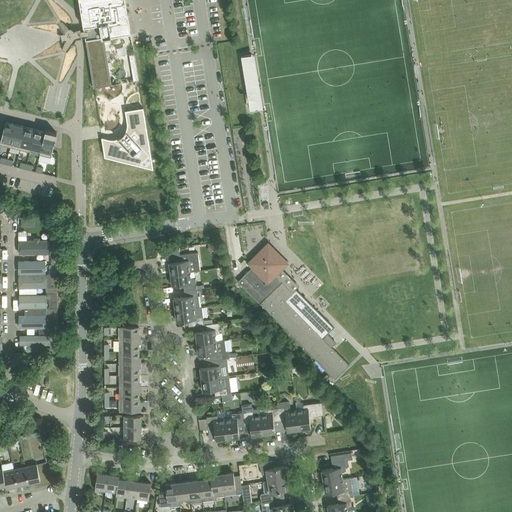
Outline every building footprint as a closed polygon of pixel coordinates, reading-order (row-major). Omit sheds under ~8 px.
[(79,0),(84,30),(84,31),(85,35),(85,36),(94,87),(112,85),(104,37),(131,33),(125,0),(79,0)] [(135,54),(129,54),(134,81),(139,80),(135,54)] [(252,54),(242,56),(250,110),(261,108),(252,54)] [(102,137),(105,157),(123,161),(124,161),(135,164),(153,169),(143,108),(140,108),(129,110),(125,110),(125,112),(126,112),(126,113),(127,117),(126,117),(127,119),(127,122),(127,124),(127,127),(127,129),(126,132),(124,134),(125,135),(122,138),(121,137),(119,138),(116,139),(114,139),(111,139),(109,139),(106,138),(103,137),(102,137)] [(0,144),(10,147),(16,125),(16,124),(5,122),(0,143),(0,144)] [(10,147),(20,149),(26,127),(25,127),(16,124),(16,125),(10,147)] [(26,127),(20,149),(30,152),(31,150),(36,129),(35,129),(26,127)] [(36,129),(31,150),(40,152),(41,152),(46,132),(45,132),(36,129),(36,130),(36,129)] [(40,152),(40,154),(40,155),(51,157),(52,152),(54,153),(54,152),(52,152),(57,133),(46,130),(45,132),(46,132),(41,152),(40,152)] [(21,217),(21,227),(35,227),(35,217),(21,217)] [(47,240),(19,240),(19,253),(47,253),(47,240)] [(216,242),(208,244),(209,251),(218,250),(216,242)] [(244,276),(238,281),(252,295),(260,303),(308,352),(335,379),(350,364),(335,350),(332,347),(337,342),(328,333),(333,328),(334,328),(334,327),(296,289),(295,289),(296,290),(293,292),(276,275),(282,269),(288,263),(268,243),(251,261),(250,261),(249,262),(248,263),(250,265),(253,267),(244,275),(244,276)] [(170,263),(169,263),(170,268),(171,274),(190,272),(200,270),(199,262),(199,258),(198,252),(188,254),(180,255),(179,247),(172,248),(173,255),(174,261),(170,262),(170,263)] [(51,265),(47,265),(47,274),(52,274),(51,272),(57,272),(57,267),(57,260),(57,258),(57,253),(51,253),(51,265)] [(45,260),(19,260),(20,271),(45,271),(45,260)] [(46,293),(50,293),(57,293),(57,272),(51,272),(52,274),(52,287),(46,287),(46,293)] [(172,280),(171,280),(172,285),(173,285),(173,286),(184,284),(184,290),(197,289),(202,288),(204,288),(204,285),(197,286),(196,283),(196,278),(191,278),(190,272),(171,274),(172,280)] [(49,274),(19,275),(19,288),(50,287),(49,274)] [(174,299),(174,303),(175,303),(176,310),(199,307),(197,289),(184,290),(185,296),(174,298),(174,299)] [(47,308),(46,308),(46,313),(46,314),(51,314),(57,314),(58,314),(58,312),(58,308),(57,293),(50,293),(50,301),(52,301),(51,308),(49,308),(47,308)] [(47,295),(18,295),(18,306),(47,306),(47,295)] [(177,316),(176,316),(176,321),(177,321),(188,320),(189,326),(195,325),(202,325),(204,324),(204,321),(202,306),(199,307),(176,310),(177,316)] [(46,315),(20,316),(20,323),(46,323),(46,315)] [(196,332),(195,332),(196,337),(197,337),(198,343),(216,341),(216,340),(215,335),(220,333),(219,322),(216,323),(212,323),(206,324),(207,330),(196,331),(196,332)] [(119,339),(139,339),(139,327),(119,327),(119,339)] [(58,348),(58,334),(50,334),(50,348),(47,348),(47,354),(58,354),(58,348)] [(50,335),(20,336),(20,344),(50,344),(50,335)] [(119,351),(139,351),(139,339),(119,339),(119,351)] [(198,350),(197,350),(198,354),(199,354),(199,355),(210,354),(211,360),(237,356),(236,352),(229,353),(229,351),(226,351),(225,340),(224,339),(216,340),(216,341),(198,343),(198,350)] [(119,363),(139,363),(139,351),(119,351),(119,363)] [(201,368),(200,368),(200,373),(201,373),(202,379),(221,377),(229,376),(227,358),(211,360),(211,366),(201,367),(201,368)] [(119,375),(139,375),(139,363),(119,363),(119,375)] [(119,387),(139,387),(139,375),(119,375),(119,387)] [(215,396),(231,394),(229,376),(202,379),(203,385),(202,385),(203,390),(204,391),(214,390),(215,396)] [(119,399),(139,399),(139,387),(119,387),(119,399)] [(119,412),(139,411),(139,399),(119,399),(119,412)] [(282,403),(278,404),(278,405),(278,408),(280,420),(286,420),(287,430),(288,430),(288,431),(293,431),(293,430),(299,429),(297,410),(291,411),(289,402),(287,401),(286,401),(284,401),(282,403)] [(303,409),(297,410),(299,429),(305,428),(305,429),(310,428),(311,427),(310,422),(314,422),(313,416),(317,416),(323,415),(322,402),(316,403),(310,404),(308,404),(303,404),(303,409)] [(250,404),(242,405),(243,412),(244,425),(250,424),(251,434),(251,435),(252,435),(252,436),(257,435),(257,434),(263,433),(261,415),(260,408),(254,409),(250,404)] [(267,414),(261,415),(263,433),(270,433),(275,433),(274,432),(275,432),(275,431),(274,421),(280,420),(278,408),(268,409),(267,414)] [(231,418),(225,419),(228,438),(234,437),(234,438),(239,437),(240,436),(239,436),(238,426),(244,425),(243,412),(232,413),(231,418)] [(124,427),(141,427),(141,415),(124,416),(124,427)] [(207,419),(199,420),(201,430),(208,429),(214,429),(216,439),(217,439),(217,440),(222,440),(221,439),(228,438),(225,419),(219,420),(217,415),(207,417),(207,419)] [(124,438),(141,438),(141,427),(124,427),(124,438)] [(322,471),(322,476),(323,475),(324,482),(343,479),(342,473),(346,471),(346,467),(349,466),(348,460),(353,459),(352,452),(347,453),(331,456),(332,462),(333,468),(322,470),(322,471)] [(273,468),(272,460),(260,462),(262,474),(267,475),(268,481),(286,478),(286,473),(285,466),(273,468)] [(29,483),(41,480),(37,464),(25,467),(29,483)] [(18,485),(29,483),(25,467),(14,469),(18,485)] [(4,471),(3,471),(6,484),(6,488),(7,488),(18,485),(14,469),(4,471)] [(226,474),(222,475),(224,490),(225,495),(232,494),(236,494),(242,493),(241,485),(240,475),(234,476),(234,472),(226,473),(226,474)] [(106,491),(108,474),(97,473),(95,489),(106,491)] [(116,495),(119,476),(108,474),(106,491),(116,492),(116,495)] [(211,475),(210,475),(211,478),(214,500),(217,499),(217,497),(224,496),(224,495),(225,495),(224,490),(222,475),(218,475),(211,475)] [(127,497),(129,480),(119,479),(120,476),(119,476),(116,495),(127,497)] [(343,479),(324,482),(325,488),(324,488),(325,493),(326,493),(337,492),(338,498),(350,496),(353,495),(350,477),(343,479)] [(214,500),(211,478),(204,479),(204,480),(200,480),(202,501),(214,500)] [(261,493),(260,495),(261,501),(285,498),(283,490),(289,489),(288,482),(287,482),(286,478),(268,481),(263,481),(264,489),(265,493),(261,493)] [(138,498),(140,481),(129,480),(127,497),(138,498)] [(195,480),(188,481),(191,503),(195,502),(202,501),(200,480),(196,481),(195,480)] [(149,500),(150,493),(151,483),(140,481),(138,498),(149,500)] [(191,503),(188,481),(182,482),(182,483),(177,483),(179,499),(185,498),(187,503),(191,503)] [(173,484),(173,483),(166,484),(167,492),(159,493),(161,506),(169,505),(169,507),(180,505),(179,499),(177,483),(173,484)] [(250,484),(241,485),(242,493),(244,503),(252,502),(250,484)] [(328,506),(327,507),(328,511),(329,511),(328,511),(348,511),(347,508),(352,506),(350,496),(338,498),(339,503),(328,505),(328,506)] [(285,498),(261,501),(262,511),(292,511),(291,503),(286,504),(285,498)]
